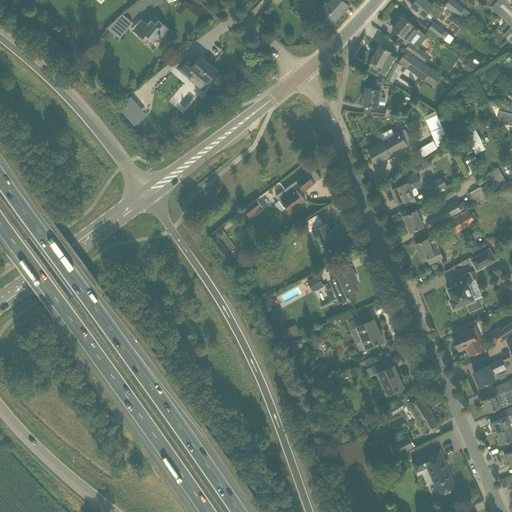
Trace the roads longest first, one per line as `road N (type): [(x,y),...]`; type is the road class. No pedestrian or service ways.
road 1 (residential): [(500,511),(336,132),(302,75)]
road 2 (motorway): [(237,511),(0,176)]
road 3 (motorway): [(309,511),(235,326),(147,193)]
road 4 (motorway): [(0,222),(207,511)]
road 5 (motorway): [(147,193),(66,95),(0,37)]
road 6 (tertiary): [(147,193),(302,75)]
road 7 (motorway): [(0,403),(113,511)]
road 8 (tertiary): [(50,266),(147,193)]
